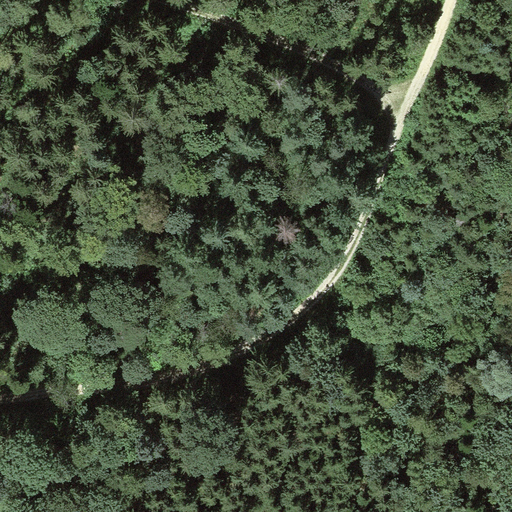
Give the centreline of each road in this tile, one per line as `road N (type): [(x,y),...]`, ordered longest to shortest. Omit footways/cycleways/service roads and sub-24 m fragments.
road 1 (track): [(443,0),(355,241),(285,320),(236,351),(181,371),(0,399)]
road 2 (track): [(147,0),(275,42),(401,110)]
